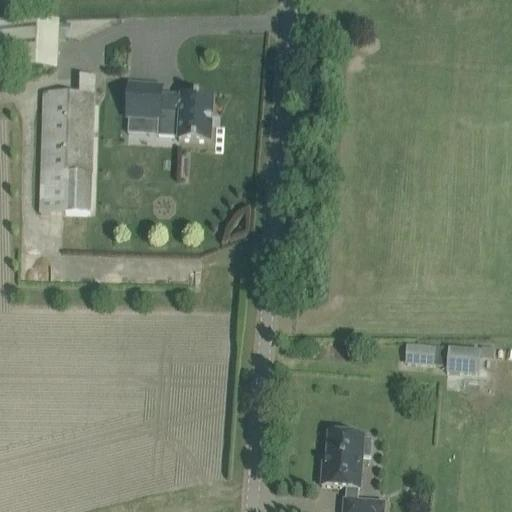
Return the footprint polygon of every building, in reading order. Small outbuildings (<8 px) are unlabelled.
[(60,25),(60,24),(0,20),(0,69),(58,72),(59,46),(59,39),(69,39),(70,26),(60,25)] [(344,50),(332,49),(331,59),(346,60),(346,50),(344,50)] [(39,216),(92,218),(94,182),(96,77),(79,77),(79,95),(48,95),(48,97),(43,97),(39,216)] [(177,140),(177,143),(210,145),(213,100),(182,98),(182,99),(162,97),(163,89),(129,87),(127,121),(158,123),(157,139),(177,140)] [(407,347),(405,367),(434,368),(447,369),(447,375),(479,378),(480,368),(481,352),(480,352),(449,349),(435,349),(407,347)] [(346,437),(344,434),(336,434),(333,436),(329,436),(327,459),(324,459),(324,462),(322,488),(346,490),(345,502),(343,511),(383,511),(384,505),(358,503),(359,491),(360,491),(363,456),(358,456),(359,441),(364,442),(364,438),(346,437)]
